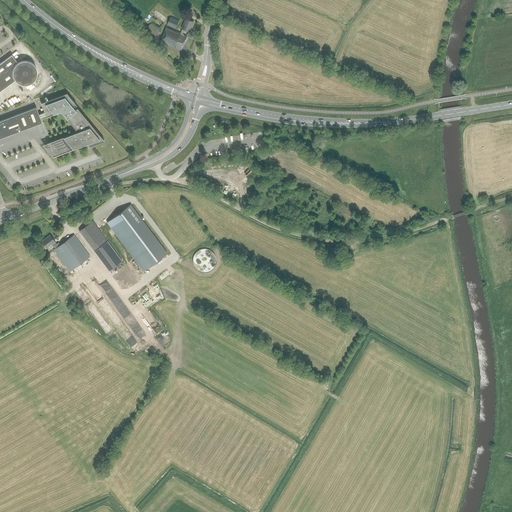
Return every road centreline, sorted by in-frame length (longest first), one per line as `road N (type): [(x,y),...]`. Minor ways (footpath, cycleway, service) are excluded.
road 1 (track): [(453,217),(382,238),(326,241),(278,229),(168,178)]
road 2 (primary): [(437,116),(336,123),(201,100)]
road 3 (primary): [(193,97),(107,59),(23,0)]
road 4 (tertiary): [(5,218),(150,162)]
road 5 (track): [(168,178),(120,183),(53,210)]
